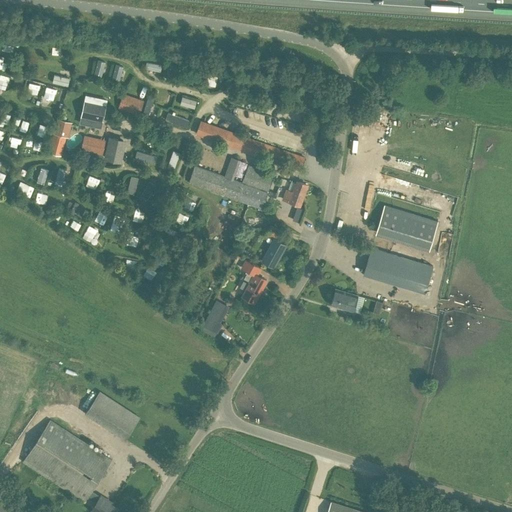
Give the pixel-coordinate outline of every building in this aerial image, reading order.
[(98,60),(94,74),(102,76),(105,62),(98,60)] [(146,62),(145,68),(161,71),(162,65),(146,62)] [(116,64),(112,78),(119,80),(123,66),(116,64)] [(168,64),(166,79),(174,80),(176,65),(168,64)] [(187,71),(186,79),(194,81),(196,73),(187,71)] [(54,74),(53,82),(68,86),(70,78),(54,74)] [(162,91),(158,104),(165,107),(169,93),(162,91)] [(124,93),(119,107),(139,113),(144,100),(124,93)] [(182,96),(180,104),(195,108),(197,101),(182,96)] [(148,98),(143,114),(148,116),(154,100),(148,98)] [(84,104),(80,123),(100,127),(102,120),(104,105),(100,104),(85,101),(84,104)] [(168,113),(166,119),(186,127),(189,120),(168,113)] [(69,122),(58,120),(50,152),(61,155),(69,122)] [(197,132),(301,168),(304,157),(201,121),(197,132)] [(148,132),(146,138),(161,143),(163,137),(148,132)] [(103,141),(84,137),(82,149),(101,153),(103,141)] [(122,140),(111,138),(107,157),(118,159),(122,140)] [(173,150),(167,167),(174,170),(180,153),(173,150)] [(137,151),(135,158),(156,164),(158,156),(137,151)] [(242,182),(234,179),(240,160),(231,157),(225,176),(194,165),(188,182),(261,208),(273,174),(248,165),(242,182)] [(41,168),(37,181),(44,184),(48,170),(41,168)] [(59,168),(55,183),(62,185),(66,170),(59,168)] [(131,176),(128,192),(134,193),(138,177),(131,176)] [(300,205),(307,184),(296,180),(292,191),(288,190),(284,199),(300,205)] [(149,181),(141,195),(147,199),(155,184),(149,181)] [(431,248),(439,222),(385,205),(376,231),(431,248)] [(293,219),(299,221),(303,210),(297,207),(293,219)] [(273,266),(285,244),(275,239),(279,230),(270,225),(265,234),(274,238),(262,260),(273,266)] [(264,236),(255,231),(249,243),(258,247),(264,236)] [(424,292),(432,266),(372,247),(364,274),(424,292)] [(254,302),(262,288),(266,279),(256,274),(260,267),(246,259),(242,267),(248,270),(244,278),(250,281),(243,295),(254,302)] [(352,310),(357,295),(335,289),(331,304),(352,310)] [(217,300),(203,325),(209,328),(223,303),(217,300)] [(373,311),(378,313),(382,302),(376,300),(373,311)] [(125,439),(139,417),(99,391),(85,413),(125,439)] [(100,496),(91,491),(111,460),(50,420),(23,461),(84,501),(87,497),(96,503),(91,510),(94,511),(116,511),(118,509),(106,501),(107,499),(101,495),(100,496)] [(327,511),(365,511),(366,511),(331,501),(327,511)]
